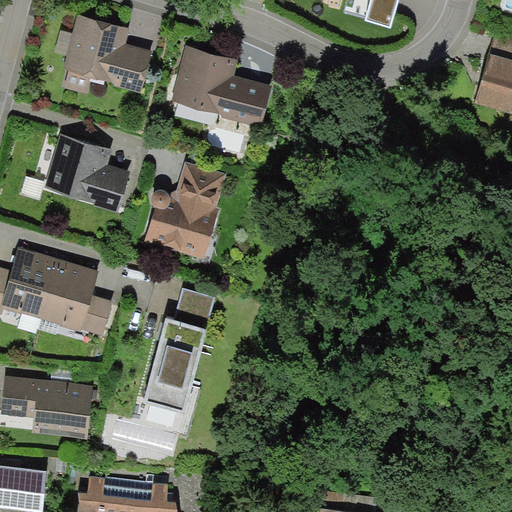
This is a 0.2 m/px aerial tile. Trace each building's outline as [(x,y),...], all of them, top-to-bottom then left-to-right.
[(126,26),(77,13),(63,67),(67,68),(62,89),(88,96),(92,79),(138,92),(149,49),(122,42),(126,26)] [(511,39),(492,33),(470,106),(511,118),(511,39)] [(235,58),(186,44),(170,100),(258,125),(270,84),(231,73),(235,58)] [(109,148),(61,133),(43,191),(115,213),(128,172),(104,165),(109,148)] [(228,173),(184,160),(176,188),(166,193),(161,189),(155,188),(150,192),(148,198),(151,204),(153,206),(143,243),(203,261),(228,173)] [(37,256),(19,251),(12,275),(0,271),(0,304),(1,300),(102,330),(110,303),(89,296),(95,273),(77,268),(37,256)] [(209,296),(182,288),(173,317),(163,314),(137,401),(182,414),(207,327),(200,325),(209,296)] [(89,384),(3,375),(0,402),(0,410),(30,414),(28,430),(84,436),(89,384)] [(0,506),(42,511),(47,471),(0,465),(0,506)] [(105,478),(90,475),(88,493),(78,492),(81,511),(177,511),(176,503),(166,502),(168,484),(106,475),(105,478)]
